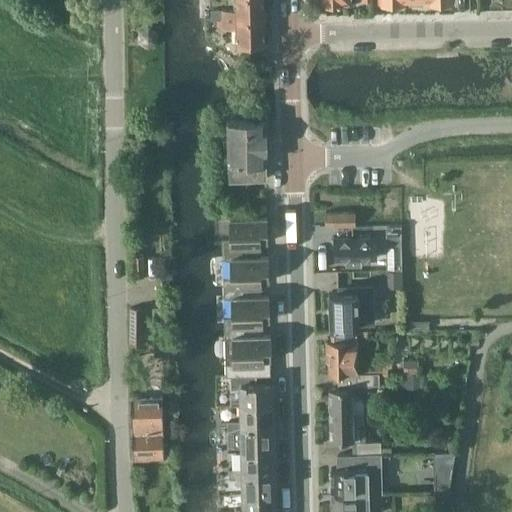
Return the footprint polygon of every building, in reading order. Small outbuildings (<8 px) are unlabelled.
[(212,20),(216,20),(264,18),(263,0),(237,0),(237,9),(211,10),(212,20)] [(265,43),(264,18),(216,20),(217,29),(238,29),(238,44),(265,43)] [(140,34),(140,44),(148,49),(157,45),(158,34),(150,29),(140,34)] [(229,178),(267,178),(266,119),(228,119),(229,178)] [(355,225),(355,212),(326,212),(325,225),(355,225)] [(224,256),(232,256),(262,255),(262,239),(270,239),(270,216),(232,217),(232,239),(224,240),(224,256)] [(388,225),(386,225),(386,233),(387,269),(388,269),(401,269),(401,265),(401,225),(400,225),(388,225)] [(358,238),(335,239),(335,243),(335,259),(375,258),(374,238),(358,238)] [(225,295),(233,295),(263,295),(263,278),(271,278),(270,255),(262,255),(232,256),(233,279),(225,279),(225,295)] [(133,277),(144,277),(143,256),(132,256),(133,277)] [(328,322),(365,321),(365,290),(327,291),(328,322)] [(226,334),(264,334),(263,317),(271,317),(271,294),(263,295),(233,295),(233,318),(225,318),(226,334)] [(131,341),(144,340),(144,303),(130,303),(131,341)] [(329,374),(337,374),(355,373),(354,330),(333,330),(334,341),(328,341),(329,374)] [(264,361),(264,357),(272,357),(272,334),(264,334),(226,334),(226,375),(231,375),(256,374),(256,375),(271,374),(271,361),(264,361)] [(403,367),(418,367),(417,358),(402,359),(403,367)] [(379,384),(379,373),(356,373),(355,373),(337,374),(338,387),(329,388),(330,413),(363,413),(363,401),(360,398),(352,399),(351,387),(356,385),(379,384)] [(402,382),(418,382),(418,373),(417,373),(403,373),(402,373),(402,382)] [(256,382),(256,375),(256,374),(231,375),(231,388),(241,387),(241,404),(273,404),(272,382),(256,382)] [(134,457),(150,456),(150,455),(165,455),(163,393),(132,394),(134,457)] [(228,426),(273,425),(273,404),(241,404),(242,420),(228,420),(228,426)] [(330,439),(360,439),(359,423),(364,423),(363,413),(330,413),(330,439)] [(274,449),(273,425),(228,426),(228,431),(242,431),(242,450),(274,449)] [(381,441),(357,442),(358,453),(381,453),(381,441)] [(243,473),(275,472),(274,449),(242,450),(243,473)] [(235,450),(227,450),(227,459),(236,458),(235,450)] [(454,452),(433,451),(433,465),(452,465),(454,452)] [(338,468),(331,468),(332,494),(369,493),(382,493),(381,453),(358,453),(338,454),(338,468)] [(244,495),(275,494),(275,472),(243,473),(244,495)] [(369,493),(332,494),(332,497),(332,511),(369,511),(369,496),(369,493)] [(230,511),(275,511),(275,494),(244,495),(244,511),(231,511),(230,511)]
